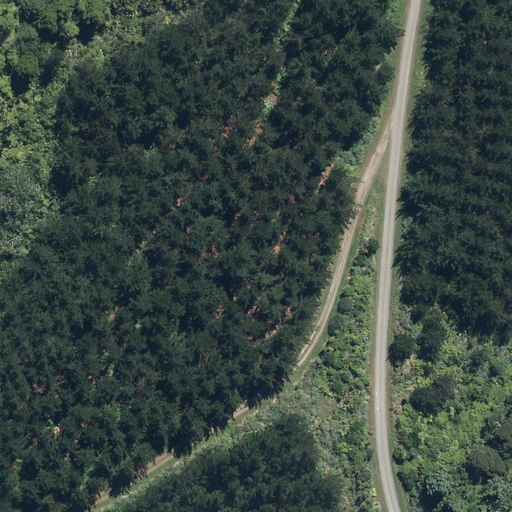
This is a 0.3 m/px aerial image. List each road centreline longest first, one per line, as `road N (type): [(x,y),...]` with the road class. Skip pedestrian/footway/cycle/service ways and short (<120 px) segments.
road 1 (track): [(394,511),(378,395),(394,142),(415,0)]
road 2 (track): [(394,142),(362,189),(331,300),(282,374),(145,474),(77,511)]
